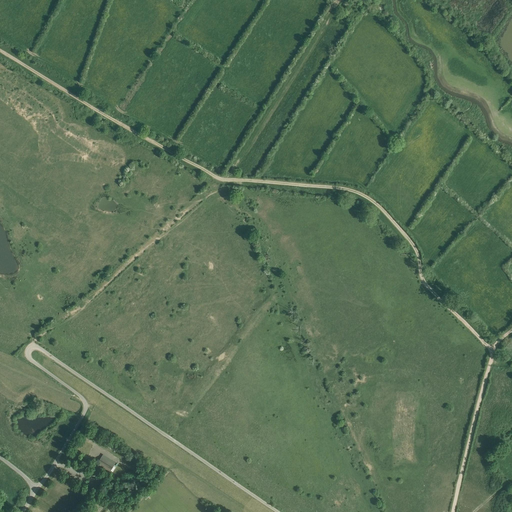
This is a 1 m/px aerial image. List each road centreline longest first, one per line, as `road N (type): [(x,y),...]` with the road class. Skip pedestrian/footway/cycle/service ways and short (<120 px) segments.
road 1 (unclassified): [(36,488),(85,409),(79,395),(27,356),(36,346),(277,511)]
road 2 (track): [(493,351),(423,283),(416,250),(363,194),(225,178)]
road 3 (track): [(250,511),(85,403),(0,363)]
road 4 (track): [(0,49),(216,176)]
road 5 (track): [(452,511),(493,351),(511,330)]
